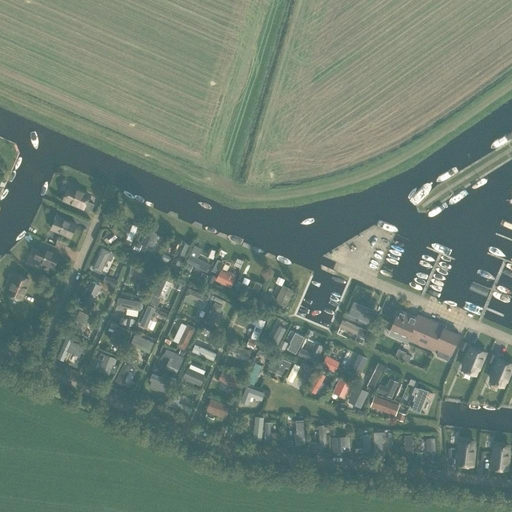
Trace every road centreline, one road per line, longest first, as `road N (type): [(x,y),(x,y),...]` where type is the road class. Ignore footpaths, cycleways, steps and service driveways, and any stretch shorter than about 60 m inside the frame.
road 1 (residential): [(511,484),(229,448),(37,364)]
road 2 (residential): [(37,364),(97,217)]
